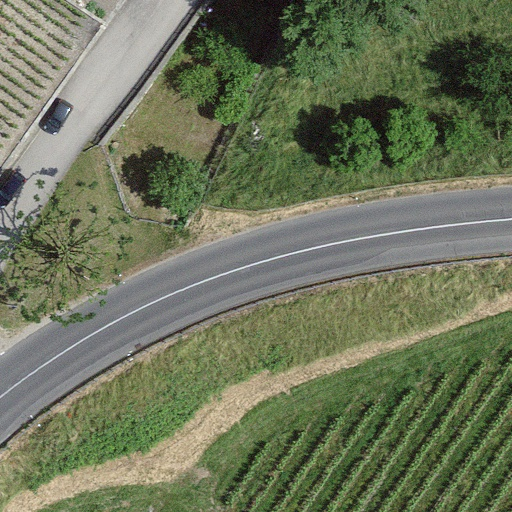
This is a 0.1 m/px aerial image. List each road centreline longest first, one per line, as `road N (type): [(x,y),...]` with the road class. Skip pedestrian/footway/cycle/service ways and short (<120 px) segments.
road 1 (tertiary): [(511,219),(327,243),(165,303),(17,393),(0,412)]
road 2 (residential): [(178,0),(0,244)]
